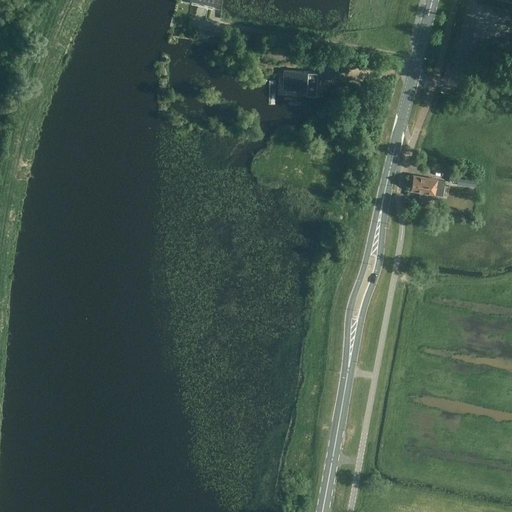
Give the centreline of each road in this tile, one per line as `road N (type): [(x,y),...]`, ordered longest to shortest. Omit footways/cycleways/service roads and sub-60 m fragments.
road 1 (primary): [(383,197),(432,0)]
road 2 (primary): [(383,197),(350,306),(348,367)]
road 3 (primary): [(348,367),(377,270),(383,197)]
road 4 (primary): [(321,511),(348,367)]
